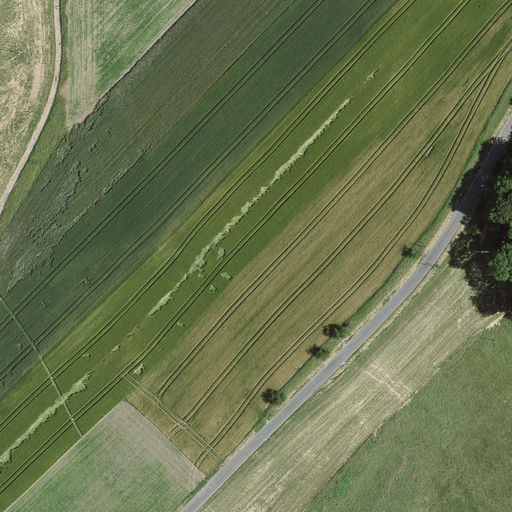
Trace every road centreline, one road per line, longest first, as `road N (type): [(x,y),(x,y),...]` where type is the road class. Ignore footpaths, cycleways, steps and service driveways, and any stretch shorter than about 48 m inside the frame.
road 1 (tertiary): [(511,125),(414,281),(188,511)]
road 2 (track): [(0,212),(54,88),(57,0)]
